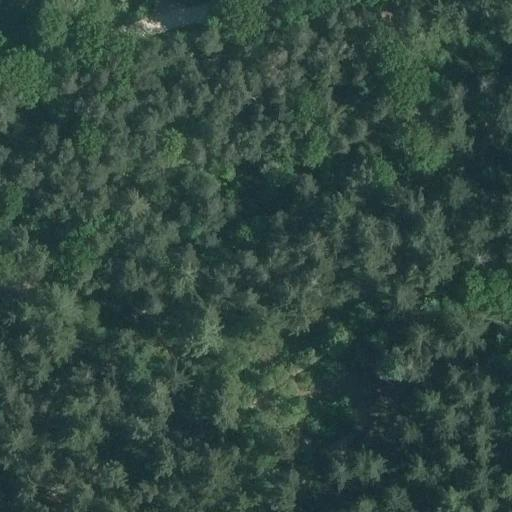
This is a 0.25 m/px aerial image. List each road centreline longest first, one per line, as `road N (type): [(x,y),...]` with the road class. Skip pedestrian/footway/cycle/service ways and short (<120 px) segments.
road 1 (track): [(373,0),(478,319)]
road 2 (track): [(0,65),(226,0)]
